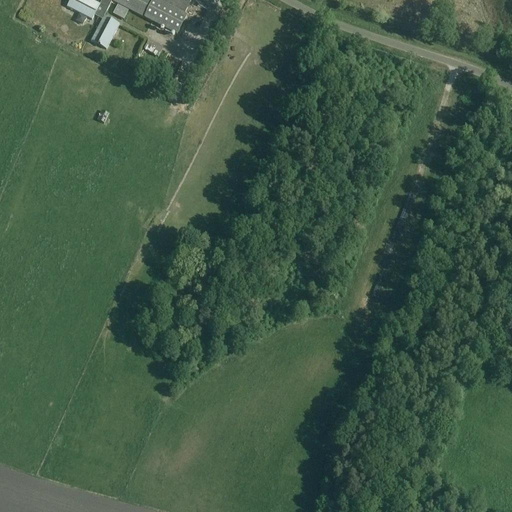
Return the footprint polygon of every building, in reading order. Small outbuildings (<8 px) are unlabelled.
[(184,14),(190,0),(102,0),(99,5),(89,0),(70,0),(66,8),(92,21),(94,16),(102,20),(91,42),(106,50),(119,25),(104,17),(111,2),(176,35),(186,15),(184,14)] [(118,6),(113,15),(124,20),(128,11),(118,6)] [(30,43),(36,46),(40,39),(35,36),(30,43)] [(143,43),(139,52),(154,59),(158,50),(143,43)] [(182,48),(176,54),(180,59),(187,53),(182,48)] [(160,66),(168,74),(175,67),(168,59),(160,66)] [(105,125),(109,116),(109,115),(104,113),(101,112),(97,121),(105,125)] [(374,312),(378,300),(366,296),(362,307),(374,312)]
